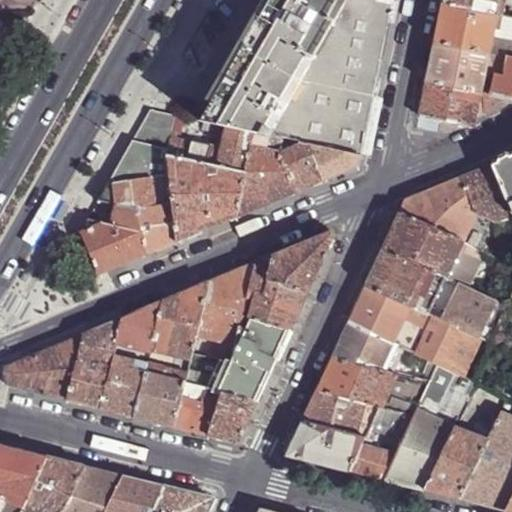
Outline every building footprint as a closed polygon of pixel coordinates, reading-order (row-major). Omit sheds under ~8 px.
[(384,46),(393,0),(391,0),(271,0),(268,7),(233,68),(203,122),(226,128),(360,157),(364,138),(370,111),(375,87),(384,46)] [(444,0),(443,5),(501,16),(504,0),(444,0)] [(438,29),(435,44),(507,58),(511,59),(511,18),(501,16),(443,5),(438,29)] [(432,61),(427,83),(480,93),(484,70),(494,72),(503,74),(507,58),(435,44),(432,61)] [(511,59),(507,58),(503,74),(494,72),(490,95),(504,97),(504,98),(511,100),(511,59)] [(475,122),(476,118),(480,93),(427,83),(424,96),(420,118),(473,128),(475,122)] [(484,113),(485,113),(497,104),(504,98),(504,97),(490,95),(484,93),(484,113)] [(359,167),(360,157),(226,128),(221,149),(169,138),(175,116),(151,111),(143,126),(130,147),(259,175),(264,206),(272,203),(289,195),(304,189),(318,184),(333,177),(354,168),(359,167)] [(259,175),(130,147),(119,166),(99,202),(117,206),(135,210),(155,207),(172,205),(177,242),(190,237),(224,223),(248,213),(264,206),(259,175)] [(511,156),(504,159),(492,165),(510,215),(511,214),(511,156)] [(469,174),(462,177),(475,214),(492,222),(510,215),(492,165),(486,167),(469,174)] [(408,200),(402,214),(461,244),(469,226),(475,214),(462,177),(439,187),(408,200)] [(171,245),(177,242),(172,205),(155,207),(135,210),(117,206),(111,216),(105,224),(137,231),(147,255),(155,251),(171,245)] [(392,234),(384,251),(445,280),(460,287),(466,290),(483,254),(476,251),(461,244),(402,214),(392,234)] [(137,259),(147,255),(137,231),(105,224),(88,220),(79,234),(99,275),(110,270),(137,259)] [(469,226),(461,244),(476,251),(484,232),(469,226)] [(281,253),(274,256),(269,281),(307,294),(334,238),(332,232),(319,237),(296,247),(281,253)] [(375,270),(368,287),(411,307),(428,315),(445,280),(384,251),(375,270)] [(263,261),(256,264),(248,299),(254,302),(248,319),(250,320),(289,333),(299,311),(307,294),(269,281),(274,256),(263,261)] [(225,277),(209,283),(196,337),(236,347),(240,328),(243,317),(248,299),(256,264),(225,277)] [(181,295),(163,303),(152,350),(191,361),(192,354),(196,337),(209,283),(181,295)] [(357,310),(351,323),(393,344),(411,307),(368,287),(357,310)] [(460,287),(443,322),(480,340),(498,305),(466,290),(460,287)] [(163,303),(123,320),(117,344),(151,353),(152,350),(163,303)] [(393,344),(439,367),(466,380),(483,341),(480,340),(443,322),(428,315),(411,307),(393,344)] [(123,320),(84,336),(79,357),(112,366),(115,355),(117,344),(123,320)] [(245,330),(240,328),(236,347),(232,363),(226,362),(213,391),(221,394),(257,403),(265,385),(289,333),(250,320),(245,330)] [(340,345),(334,359),(388,372),(393,362),(387,359),(393,344),(351,323),(340,345)] [(50,396),(68,400),(79,357),(84,336),(71,341),(24,360),(6,367),(8,385),(50,396)] [(191,361),(152,350),(151,353),(149,363),(149,365),(187,374),(191,361)] [(191,361),(187,374),(185,385),(199,388),(207,357),(192,354),(191,361)] [(115,355),(112,366),(102,409),(119,413),(136,417),(149,365),(149,363),(115,355)] [(79,357),(68,400),(85,405),(102,409),(112,366),(79,357)] [(319,391),(381,408),(382,408),(397,375),(388,372),(334,359),(325,379),(319,391)] [(187,374),(149,365),(136,417),(160,424),(175,428),(185,385),(187,374)] [(403,414),(415,417),(418,411),(431,383),(414,379),(403,414)] [(213,391),(199,388),(185,385),(175,428),(184,430),(203,435),(209,436),(221,394),(213,391)] [(311,409),(304,423),(368,439),(371,431),(381,408),(319,391),(311,409)] [(247,426),(257,403),(221,394),(209,436),(238,444),(247,426)] [(371,431),(404,443),(415,417),(403,414),(382,408),(381,408),(371,431)] [(406,486),(426,491),(456,429),(418,411),(415,417),(404,443),(397,456),(386,480),(406,486)] [(484,505),(506,510),(511,498),(511,417),(502,413),(488,441),(460,499),(484,505)] [(289,457),(386,480),(397,456),(366,445),(369,439),(368,439),(304,423),(296,442),(289,457)] [(446,495),(460,499),(488,441),(456,429),(426,491),(446,495)] [(0,496),(7,500),(23,507),(46,457),(4,446),(0,445),(0,496)] [(23,507),(23,509),(20,511),(62,511),(85,467),(66,462),(46,457),(23,507)] [(62,511),(107,511),(125,477),(99,470),(85,467),(62,511)] [(151,511),(164,486),(149,482),(125,477),(107,511),(151,511)] [(186,492),(164,486),(151,511),(207,511),(214,498),(186,492)] [(0,511),(20,511),(23,509),(23,507),(7,500),(0,511)]
